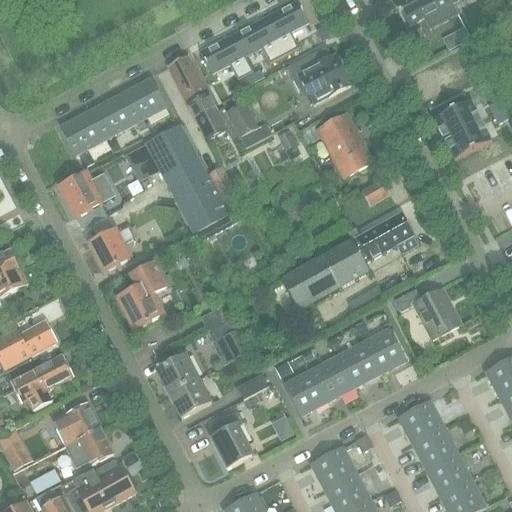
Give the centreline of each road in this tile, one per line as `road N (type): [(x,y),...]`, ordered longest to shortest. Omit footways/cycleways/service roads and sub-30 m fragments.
road 1 (residential): [(189,505),(0,138)]
road 2 (residential): [(0,129),(248,0)]
road 3 (residential): [(455,226),(335,0)]
road 4 (residential): [(511,485),(451,371)]
